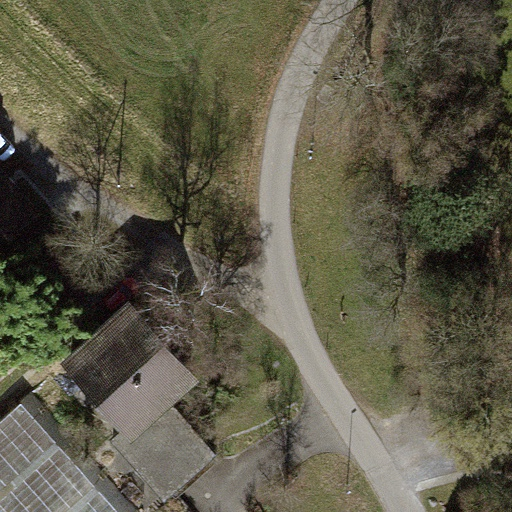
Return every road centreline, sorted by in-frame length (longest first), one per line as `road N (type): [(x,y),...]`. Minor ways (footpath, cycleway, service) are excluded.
road 1 (residential): [(277,296),(146,230),(0,129)]
road 2 (residential): [(342,0),(327,20),(280,148),(277,296)]
road 3 (residential): [(277,296),(408,511)]
